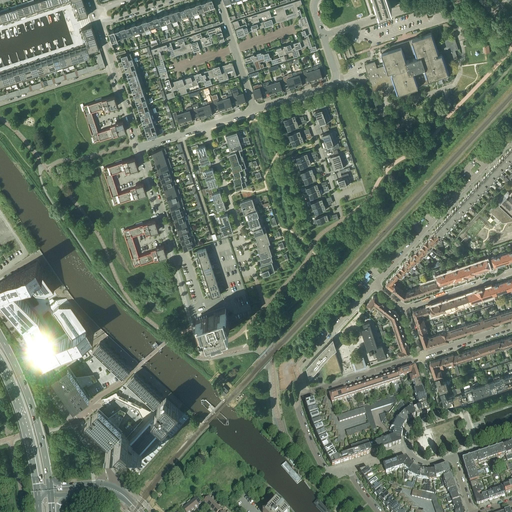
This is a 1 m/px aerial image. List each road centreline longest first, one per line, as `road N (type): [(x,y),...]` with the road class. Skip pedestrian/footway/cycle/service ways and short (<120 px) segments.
road 1 (residential): [(373,284),(511,138)]
road 2 (unclassified): [(103,462),(0,313)]
road 3 (trunk): [(50,488),(34,413),(0,336)]
road 4 (residential): [(206,126),(255,279)]
road 5 (residential): [(304,392),(298,366),(373,284)]
road 6 (trunk): [(0,364),(36,492)]
road 7 (residential): [(323,35),(430,1),(436,18)]
road 8 (residential): [(138,146),(97,24)]
road 9 (residential): [(302,95),(340,213)]
road 10 (residential): [(420,355),(304,392)]
